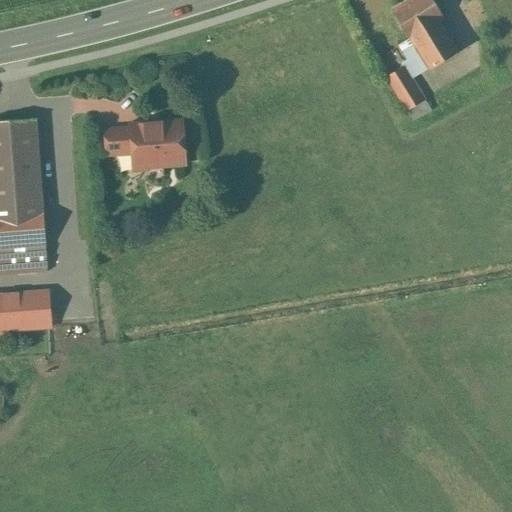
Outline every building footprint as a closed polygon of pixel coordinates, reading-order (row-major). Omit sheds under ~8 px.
[(436,0),(415,0),(395,12),(411,39),(413,38),(442,21),(447,18),(436,0)] [(442,21),(413,38),(432,69),(460,52),(442,21)] [(411,78),(404,65),(387,74),(412,117),(431,106),(414,76),(411,78)] [(34,120),(0,122),(0,211),(41,208),(34,120)] [(179,122),(131,126),(131,134),(132,152),(133,156),(144,165),(182,163),(179,122)] [(132,152),(131,134),(123,134),(123,129),(104,130),(106,154),(132,152)] [(41,208),(0,211),(0,266),(45,264),(41,208)] [(44,291),(0,295),(0,332),(48,328),(44,291)]
